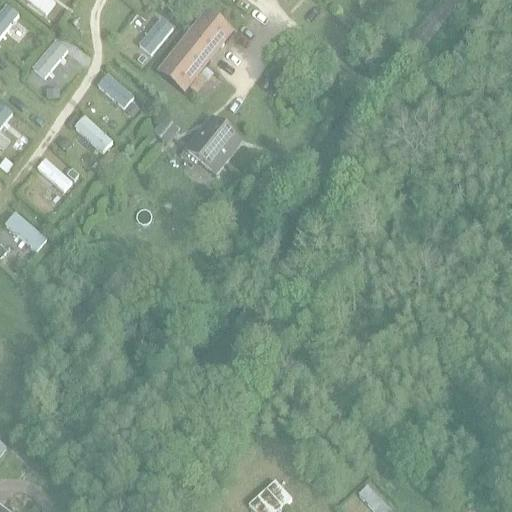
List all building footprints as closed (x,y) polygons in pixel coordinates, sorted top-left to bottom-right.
[(28,0),(45,12),(53,3),(49,0),(28,0)] [(158,72),(184,93),(234,30),(207,9),(158,72)] [(29,38),(2,13),(0,15),(0,27),(21,46),(29,38)] [(144,68),(162,45),(152,37),(147,44),(142,40),(133,52),(138,55),(134,60),(144,68)] [(186,149),(216,174),(242,142),(212,118),(186,149)] [(168,124),(160,134),(170,143),(178,133),(168,124)] [(248,508),(251,511),(280,511),(291,502),(275,484),(248,508)] [(389,511),(367,488),(358,496),(372,511),(389,511)]
